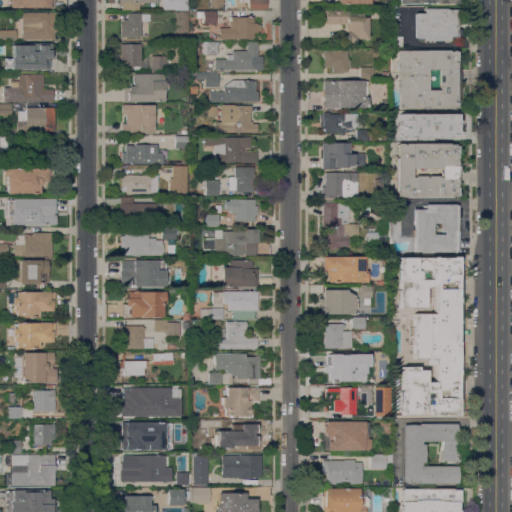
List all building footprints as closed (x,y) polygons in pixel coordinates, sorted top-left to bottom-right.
[(156,0),(156,1),(155,1),(155,2),(137,2),(137,10),(124,10),(124,3),(119,3),(119,0),(156,0)] [(188,0),(188,10),(174,10),(174,9),(162,9),(161,0),(188,0)] [(266,0),(266,9),(248,9),(248,0),(266,0)] [(349,28),(344,28),(343,23),(322,23),(322,8),(347,7),(347,9),(362,9),(362,17),(367,17),(367,21),(369,24),(370,29),(367,31),(367,34),(369,36),(365,40),(363,38),(356,38),(356,39),(351,45),(343,39),(344,35),(348,31),(349,31),(349,28)] [(456,7),(456,13),(458,13),(458,26),(456,26),(456,29),(460,29),(460,35),(456,35),(456,37),(449,37),(449,39),(422,40),(422,37),(414,37),(413,12),(424,12),(424,8),(456,7)] [(215,10),(215,22),(202,22),(202,17),(195,17),(195,11),(203,11),(203,10),(215,10)] [(21,39),(21,12),(53,12),(53,19),(56,19),(56,32),(53,32),(53,38),(21,39)] [(120,36),(120,22),(122,22),(122,19),(127,19),(127,12),(140,12),(140,13),(150,13),(150,20),(140,20),(141,36),(120,36)] [(234,38),(218,38),(218,27),(229,27),(229,21),(230,21),(230,15),(234,16),(253,16),(253,22),(256,22),(256,24),(261,24),(261,30),(257,30),(257,32),(253,32),(253,38),(234,38)] [(0,38),(0,29),(16,29),(16,38),(0,38)] [(389,49),(389,35),(402,35),(402,45),(404,45),(404,46),(411,46),(411,49),(396,49),(389,49)] [(217,53),(205,53),(203,53),(203,41),(217,41),(217,53)] [(214,69),(214,58),(226,58),(226,54),(231,54),(231,50),(246,50),(246,41),(256,41),(256,55),(262,55),(262,69),(214,69)] [(51,42),(51,46),(52,47),(53,49),(50,50),(50,54),(52,54),(52,64),(30,64),(30,60),(21,60),(21,48),(30,48),(30,42),(51,42)] [(140,59),(142,59),(142,66),(130,65),(130,71),(119,71),(120,43),(140,43),(140,59)] [(346,49),(346,53),(347,53),(347,55),(346,55),(346,59),(349,59),(349,65),(346,65),(346,71),(332,71),(332,66),(323,66),(323,57),(321,56),(321,52),(323,51),(323,49),(346,49)] [(396,49),(411,49),(448,49),(448,51),(456,51),(456,59),(457,59),(457,68),(458,68),(458,101),(456,101),(456,106),(450,106),(450,107),(398,108),(398,94),(396,94),(396,49)] [(167,71),(150,72),(150,55),(167,55),(167,71)] [(0,58),(3,58),(3,60),(16,60),(18,60),(18,70),(17,70),(17,71),(0,71),(0,58)] [(373,66),(372,78),(359,78),(359,66),(373,66)] [(218,86),(204,86),(204,78),(194,78),(194,73),(217,72),(218,86)] [(42,73),(42,89),(53,89),(53,101),(3,100),(3,86),(10,86),(10,79),(18,79),(18,73),(42,73)] [(163,73),(163,81),(165,81),(166,83),(166,87),(164,89),(163,89),(163,101),(126,101),(126,100),(123,100),(123,86),(127,86),(127,85),(132,85),(132,73),(163,73)] [(242,80),(254,80),(254,91),(257,90),(257,101),(209,101),(209,91),(223,91),(223,85),(231,79),(242,79),(242,80)] [(322,97),(322,89),(323,89),(322,80),(362,79),(362,81),(366,81),(366,92),(365,92),(365,96),(366,96),(366,106),(322,107),(322,97)] [(388,99),(388,107),(380,107),(380,99),(388,99)] [(11,114),(7,114),(7,116),(2,116),(2,114),(0,114),(0,103),(11,103),(11,114)] [(153,132),(121,132),(121,123),(125,123),(125,113),(121,113),(121,103),(127,103),(127,104),(153,104),(153,132)] [(251,105),(251,112),(249,112),(249,120),(252,120),(252,123),(256,123),(256,131),(214,131),(214,121),(220,121),(220,105),(232,105),(251,105)] [(54,107),(54,130),(33,130),(33,131),(16,131),(16,120),(17,120),(17,110),(23,110),(26,108),(26,107),(54,107)] [(319,121),(319,113),(322,113),(322,112),(328,112),(328,113),(358,113),(358,126),(350,126),(348,127),(349,130),(344,132),(325,132),(319,123),(319,121)] [(398,137),(398,114),(456,113),(456,133),(450,133),(450,136),(398,137)] [(368,128),(368,140),(356,140),(355,129),(368,128)] [(188,135),(188,147),(174,147),(174,135),(188,135)] [(203,136),(250,136),(250,147),(244,147),(244,150),(256,150),(256,162),(224,162),(212,162),(212,150),(203,150),(203,136)] [(321,142),(348,142),(348,153),(363,153),(363,165),(346,165),(346,167),(342,167),(342,168),(321,168),(321,142)] [(397,196),(397,191),(395,191),(395,157),(397,157),(397,143),(449,142),(449,143),(455,143),(455,145),(457,145),(457,148),(456,148),(456,153),(458,153),(458,159),(456,159),(456,165),(458,165),(458,177),(456,177),(456,192),(457,192),(457,195),(449,196),(397,196)] [(124,163),(124,144),(133,144),(156,144),(156,152),(162,152),(162,163),(124,163)] [(36,148),(36,159),(23,159),(23,149),(36,148)] [(186,193),(169,193),(169,177),(172,177),(172,165),(186,165),(186,193)] [(233,166),(253,166),(253,172),(254,172),(254,177),(256,177),(256,183),(254,183),(254,191),(235,191),(235,189),(227,189),(227,176),(233,176),(233,166)] [(0,167),(15,167),(15,179),(27,179),(27,191),(0,191),(0,167)] [(386,170),(386,178),(388,178),(388,193),(374,193),(374,179),(356,179),(356,196),(343,196),(343,194),(335,194),(335,197),(321,197),(321,186),(324,186),(324,172),(342,172),(342,171),(353,171),(353,172),(357,172),(357,171),(371,170),(371,169),(386,169),(386,170)] [(157,191),(150,191),(150,193),(125,193),(125,191),(121,191),(121,186),(120,186),(120,175),(125,175),(125,174),(133,174),(157,174),(157,191)] [(218,180),(219,194),(205,194),(205,180),(218,180)] [(51,217),(50,217),(50,223),(29,224),(29,209),(24,209),(24,200),(29,200),(29,196),(42,196),(42,200),(51,200),(51,217)] [(155,202),(155,210),(162,210),(162,219),(152,219),(152,224),(123,224),(123,218),(119,218),(119,196),(132,196),(132,202),(155,202)] [(254,205),(257,205),(257,214),(254,214),(254,220),(234,220),(229,220),(229,209),(225,209),(225,202),(228,202),(228,198),(254,198),(254,205)] [(400,235),(396,235),(396,238),(393,238),(393,252),(389,252),(389,235),(388,235),(388,200),(400,200),(400,235)] [(324,229),(321,229),(321,219),(322,219),(322,201),(336,201),(336,202),(343,202),(348,206),(348,223),(358,223),(358,235),(348,235),(349,245),(341,245),(341,247),(338,247),(338,248),(324,248),(324,229)] [(414,251),(414,208),(425,208),(425,203),(456,203),(456,229),(458,229),(458,230),(459,230),(459,236),(458,236),(458,251),(414,251)] [(218,213),(218,225),(205,225),(205,213),(218,213)] [(161,238),(161,228),(178,229),(178,233),(175,233),(174,238),(161,238)] [(243,230),(243,228),(257,228),(257,242),(255,242),(255,254),(244,254),(244,243),(243,243),(243,254),(215,254),(215,248),(213,248),(213,238),(221,238),(221,230),(243,230)] [(378,247),(367,248),(367,231),(378,231),(378,247)] [(51,255),(33,256),(33,255),(13,256),(13,244),(23,244),(23,233),(32,233),(32,232),(51,232),(51,255)] [(161,239),(161,243),(161,252),(160,252),(160,254),(123,254),(123,247),(119,247),(119,235),(123,235),(123,233),(147,233),(147,237),(154,237),(154,239),(158,239),(161,239)] [(364,256),(364,271),(366,271),(367,281),(329,282),(329,275),(325,275),(325,270),(322,270),(322,256),(364,256)] [(457,274),(458,274),(458,297),(457,297),(457,302),(458,302),(458,318),(457,318),(457,323),(458,323),(458,341),(457,341),(457,345),(456,345),(456,369),(457,369),(457,373),(458,373),(458,398),(457,398),(457,415),(452,415),(452,414),(401,414),(401,402),(398,402),(398,391),(401,391),(401,366),(417,366),(417,369),(424,369),(424,382),(433,382),(432,364),(428,364),(428,358),(412,358),(412,343),(411,343),(411,326),(412,326),(412,313),(432,313),(432,287),(423,287),(423,307),(398,307),(397,299),(395,299),(395,289),(398,289),(398,280),(395,280),(395,269),(398,269),(398,257),(450,257),(450,256),(457,256),(457,274)] [(19,258),(19,267),(8,267),(8,259),(19,258)] [(31,259),(31,258),(40,258),(40,259),(47,259),(47,273),(48,273),(48,282),(39,282),(39,283),(19,283),(20,259),(31,259)] [(134,286),(134,279),(119,279),(119,259),(135,259),(165,259),(165,286),(134,286)] [(257,286),(221,286),(222,266),(228,267),(228,259),(252,259),(252,267),(251,267),(251,268),(257,268),(257,286)] [(371,297),(358,297),(358,285),(371,285),(371,297)] [(127,316),(127,315),(122,315),(121,303),(124,303),(124,297),(126,297),(126,290),(132,290),(132,289),(135,289),(135,291),(163,290),(163,302),(161,302),(161,315),(127,316)] [(354,297),(357,297),(357,308),(354,308),(354,313),(322,313),(320,311),(320,307),(322,307),(319,307),(319,298),(322,298),(322,289),(346,289),(346,291),(354,294),(354,297)] [(54,291),(54,305),(52,305),(52,310),(39,310),(39,316),(15,317),(15,310),(13,310),(13,304),(12,304),(12,296),(16,296),(16,291),(54,291)] [(212,291),(222,291),(256,291),(257,310),(254,310),(254,318),(232,318),(232,309),(226,309),(226,303),(222,303),(222,302),(220,302),(220,307),(223,307),(223,318),(211,318),(211,307),(211,302),(212,302),(212,291)] [(364,316),(364,328),(351,328),(351,316),(364,316)] [(166,319),(166,322),(179,321),(179,336),(165,336),(165,331),(153,331),(153,319),(166,319)] [(232,320),(236,320),(245,320),(245,323),(247,323),(246,325),(245,325),(245,336),(257,336),(257,347),(218,347),(218,339),(226,339),(226,336),(224,336),(224,331),(225,331),(225,328),(225,320),(232,320)] [(15,347),(15,344),(14,344),(14,341),(13,341),(13,335),(12,335),(12,334),(7,334),(7,328),(13,328),(13,322),(47,322),(47,321),(54,321),(54,336),(52,336),(52,341),(39,341),(39,347),(15,347)] [(323,338),(322,338),(322,334),(323,334),(323,323),(341,323),(344,323),(344,327),(341,327),(341,330),(351,330),(351,347),(323,347),(323,338)] [(142,325),(142,327),(144,327),(144,330),(142,330),(142,337),(152,337),(152,347),(119,347),(119,332),(118,332),(118,325),(142,325)] [(323,351),(337,351),(337,361),(342,361),(342,360),(345,360),(345,361),(356,361),(356,380),(343,380),(343,382),(323,382),(323,351)] [(22,354),(22,352),(52,352),(52,354),(54,355),(54,360),(53,362),(53,364),(52,364),(52,368),(56,368),(56,382),(22,382),(21,354),(22,354)] [(152,363),(152,353),(163,353),(163,352),(171,352),(171,359),(172,359),(172,363),(152,363)] [(213,369),(214,352),(244,352),(244,356),(259,356),(258,378),(235,378),(235,375),(230,375),(230,372),(226,372),(223,369),(213,369)] [(146,360),(146,363),(145,363),(144,367),(143,367),(143,375),(120,375),(121,367),(118,367),(118,359),(146,360)] [(208,384),(208,372),(221,372),(221,384),(208,384)] [(158,383),(167,382),(167,385),(169,385),(169,397),(159,397),(156,393),(156,386),(158,386),(158,383)] [(257,400),(249,400),(249,405),(251,407),(251,412),(249,413),(249,415),(223,415),(223,408),(222,408),(222,396),(225,396),(225,386),(257,386),(257,400)] [(390,416),(374,416),(374,386),(390,386),(390,416)] [(353,414),(338,414),(338,411),(323,411),(323,396),(324,396),(324,388),(327,388),(327,387),(353,387),(353,414)] [(32,390),(54,389),(54,411),(32,411),(32,390)] [(120,417),(120,393),(132,393),(132,392),(143,392),(143,411),(137,411),(134,417),(120,417)] [(21,406),(21,417),(6,418),(6,406),(21,406)] [(256,449),(247,449),(247,442),(230,442),(230,432),(213,432),(214,421),(235,421),(235,419),(251,419),(251,426),(253,426),(253,427),(256,427),(256,449)] [(202,442),(190,442),(190,420),(202,420),(202,442)] [(326,449),(326,440),(327,440),(327,435),(324,435),(324,434),(322,434),(322,421),(323,421),(323,420),(363,420),(363,421),(365,421),(365,434),(366,434),(366,438),(369,438),(369,449),(326,449)] [(378,433),(378,421),(388,420),(388,433),(378,433)] [(119,422),(163,421),(163,422),(168,422),(169,448),(163,448),(163,449),(136,449),(136,444),(133,444),(133,449),(120,449),(120,447),(119,447),(119,438),(121,438),(121,435),(119,435),(119,422)] [(54,423),(54,438),(50,438),(50,445),(32,445),(32,444),(29,444),(29,423),(54,423)] [(457,465),(457,483),(417,483),(417,481),(402,481),(402,424),(418,424),(418,423),(455,423),(455,437),(457,437),(457,460),(439,460),(439,450),(442,450),(442,440),(421,440),(421,444),(424,444),(424,462),(421,462),(421,465),(457,465)] [(20,439),(20,441),(22,441),(22,450),(20,450),(20,451),(8,452),(8,448),(5,448),(5,442),(8,442),(8,439),(20,439)] [(156,452),(156,462),(155,462),(155,467),(152,467),(152,476),(148,476),(148,480),(135,480),(135,476),(125,476),(125,470),(122,470),(122,463),(118,463),(118,454),(127,454),(127,455),(146,455),(146,452),(156,452)] [(27,471),(27,454),(53,453),(54,484),(10,485),(10,471),(21,471),(27,471)] [(384,453),(384,468),(369,468),(368,453),(384,453)] [(206,484),(192,484),(192,478),(190,478),(190,465),(192,465),(192,454),(207,455),(206,484)] [(260,476),(247,476),(247,478),(237,478),(237,476),(220,476),(220,454),(260,454),(260,476)] [(360,482),(325,483),(325,472),(321,472),(321,460),(343,460),(343,459),(353,459),(354,461),(360,461),(360,482)] [(181,484),(167,484),(167,471),(181,471),(181,484)] [(148,494),(147,502),(157,502),(157,511),(119,511),(120,495),(118,495),(119,487),(132,487),(132,494),(148,494)] [(209,487),(209,502),(188,502),(188,487),(209,487)] [(358,487),(358,496),(360,496),(361,498),(361,502),(360,504),(358,504),(358,508),(357,508),(357,511),(325,511),(326,511),(322,511),(322,488),(324,488),(324,487),(358,487)] [(400,511),(400,510),(398,510),(398,500),(401,500),(401,488),(451,488),(451,489),(458,489),(458,511),(400,511)] [(54,489),(54,500),(53,500),(53,503),(55,503),(55,505),(53,505),(53,507),(35,507),(35,506),(34,506),(34,503),(35,503),(35,500),(29,500),(29,489),(54,489)] [(187,507),(171,507),(171,489),(187,489),(187,507)] [(244,492),(244,498),(255,498),(255,503),(257,503),(257,511),(214,511),(214,510),(215,510),(215,504),(217,504),(217,492),(244,492)]
